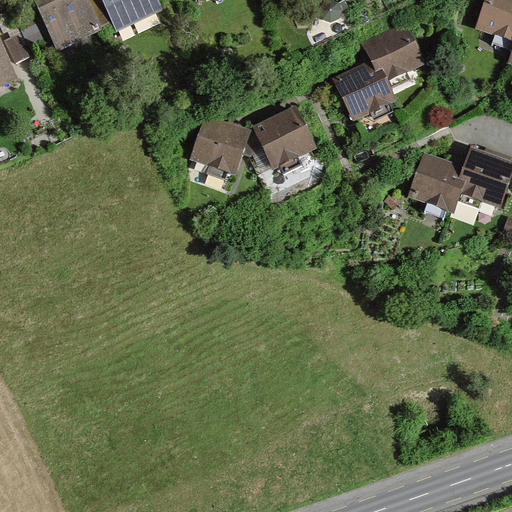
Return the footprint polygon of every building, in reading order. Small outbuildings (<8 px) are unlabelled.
[(97,33),(80,0),(33,0),(58,52),(97,33)] [(163,11),(157,0),(101,0),(117,33),(163,11)] [(511,0),(489,0),(478,29),(511,41),(511,0)] [(419,68),(403,31),(361,50),(372,73),(378,86),(419,68)] [(0,85),(16,78),(0,45),(0,85)] [(378,86),(372,73),(334,89),(351,128),(389,111),(378,86)] [(311,151),(293,113),(254,131),(272,170),(311,151)] [(245,135),(205,120),(190,160),(230,175),(245,135)] [(466,172),(458,193),(498,208),(511,169),(511,167),(473,153),(466,172)] [(466,172),(426,157),(410,200),(450,215),(458,193),(466,172)] [(474,226),(481,209),(463,201),(455,218),(474,226)]
